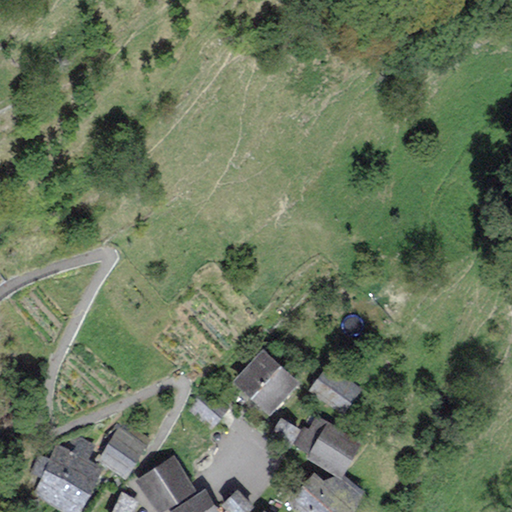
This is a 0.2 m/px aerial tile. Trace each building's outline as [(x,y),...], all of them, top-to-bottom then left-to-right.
[(265,352),(238,380),(270,410),(297,383),(265,352)] [(360,386),(334,367),(315,393),(340,411),(360,386)] [(213,390),(198,409),(219,426),(234,407),(213,390)] [(302,429),(278,413),(265,432),(283,445),(302,429)] [(360,446),(324,424),(302,461),(337,483),(360,446)] [(124,432),(107,458),(126,471),(143,445),(124,432)] [(57,451),(37,486),(72,508),(100,470),(89,465),(92,449),(77,443),(66,455),(57,451)] [(177,467),(152,483),(167,506),(192,490),(177,467)] [(344,511),(310,474),(282,500),(292,511),(344,511)] [(239,493),(224,508),(227,511),(252,511),(256,509),(239,493)] [(114,498),(107,511),(130,511),(133,507),(114,498)] [(210,511),(203,500),(182,511),(210,511)]
